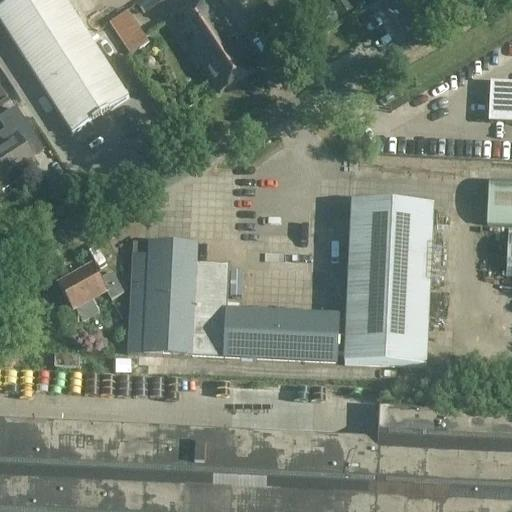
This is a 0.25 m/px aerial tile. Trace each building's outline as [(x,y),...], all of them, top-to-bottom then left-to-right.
[(14,0),(0,9),(0,22),(34,74),(88,39),(63,0),(14,0)] [(120,0),(115,0),(100,10),(131,57),(150,44),(120,0)] [(187,54),(191,51),(221,96),(254,72),(241,53),(247,49),(213,0),(203,0),(167,25),(187,54)] [(127,99),(88,39),(34,74),(73,135),(127,99)] [(511,85),(490,85),(488,125),(511,126),(511,85)] [(0,193),(23,179),(20,174),(26,170),(27,171),(36,165),(23,145),(33,138),(16,111),(1,121),(7,130),(0,134),(0,193)] [(511,185),(489,184),(487,228),(511,229),(511,185)] [(339,326),(339,319),(227,314),(229,269),(196,267),(197,248),(149,246),(149,258),(133,257),(128,357),(225,362),(337,367),(337,358),(345,358),(345,368),(426,371),(433,209),(352,206),(347,326),(339,326)] [(112,274),(100,281),(92,267),(58,286),(73,312),(106,293),(111,303),(124,296),(112,274)] [(99,316),(93,306),(72,317),(78,328),(99,316)] [(78,357),(54,357),(54,370),(78,371),(78,357)] [(0,511),(511,511),(511,416),(447,414),(379,410),(378,443),(0,423),(0,511)]
